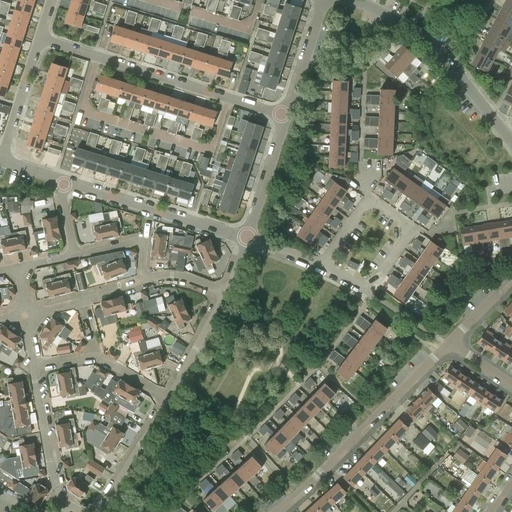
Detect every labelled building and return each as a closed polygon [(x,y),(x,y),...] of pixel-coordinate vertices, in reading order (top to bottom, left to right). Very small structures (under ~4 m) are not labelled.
[(0,0),(0,5),(9,9),(11,4),(0,0)] [(34,4),(22,0),(18,0),(15,11),(31,15),(34,4)] [(88,5),(73,0),(69,12),(85,17),(88,5)] [(200,0),(199,7),(205,9),(208,0),(200,0)] [(219,1),(214,0),(211,12),(215,13),(219,1)] [(511,0),(506,0),(502,9),(511,14),(511,0)] [(94,7),(105,10),(107,5),(95,2),(94,7)] [(278,9),(276,14),(282,15),(297,20),(301,8),(286,3),(284,11),(278,9)] [(8,13),(9,9),(0,5),(0,11),(8,14),(8,13)] [(265,5),(264,9),(276,14),(278,9),(265,5)] [(234,19),(238,7),(233,6),(229,18),(234,19)] [(104,15),(105,10),(94,7),(92,12),(104,15)] [(242,9),(238,7),(234,19),(238,21),(242,9)] [(276,14),(264,9),(262,14),(275,18),(276,14)] [(511,27),(511,14),(502,9),(496,20),(511,28),(511,27)] [(14,15),(11,22),(27,27),(31,15),(15,11),(14,15)] [(124,23),(129,25),(133,12),(128,11),(124,23)] [(69,12),(65,24),(81,29),(85,17),(69,12)] [(137,14),(133,12),(129,25),(134,26),(137,14)] [(275,18),(273,25),(279,27),(294,32),(297,20),(276,14),(275,18)] [(157,19),(151,18),(148,30),(153,32),(157,19)] [(511,28),(496,20),(490,31),(506,39),(511,28)] [(27,27),(11,22),(8,34),(23,39),(27,27)] [(175,25),(171,38),(176,40),(180,27),(175,25)] [(116,26),(111,41),(123,45),(128,30),(122,29),(116,26)] [(87,27),(86,31),(98,35),(99,30),(87,27)] [(279,27),(275,39),(283,41),(290,44),(292,38),(294,32),(279,27)] [(258,28),(256,33),(269,37),(270,32),(258,28)] [(135,49),(140,34),(128,30),(123,45),(135,49)] [(506,39),(490,31),(484,42),(500,51),(506,39)] [(198,32),(192,51),(186,49),(182,64),(193,67),(198,52),(200,47),(203,34),(198,32)] [(269,37),(256,33),(255,38),(267,42),(269,37)] [(23,39),(8,34),(4,45),(19,50),(23,39)] [(140,34),(135,49),(146,53),(151,38),(146,36),(140,34)] [(151,38),(146,53),(158,56),(163,41),(151,38)] [(272,47),(271,51),(279,53),(286,55),(288,49),(290,44),(283,41),(275,39),(273,44),(272,47)] [(222,40),(218,52),(223,54),(227,41),(222,40)] [(163,41),(158,56),(170,60),(173,49),(175,45),(163,41)] [(231,43),(227,41),(221,60),(217,75),(228,78),(233,63),(226,61),(228,55),(227,55),(231,43)] [(500,51),(484,42),(478,53),(494,62),(500,51)] [(2,53),(0,57),(16,62),(19,50),(4,45),(2,53)] [(173,49),(170,60),(182,64),(186,49),(175,45),(173,49)] [(403,47),(393,57),(411,73),(415,69),(410,64),(415,58),(414,57),(403,47)] [(286,55),(271,51),(267,62),(283,67),(286,55)] [(205,71),(209,56),(198,52),(193,67),(205,71)] [(250,52),(249,56),(261,60),(263,55),(250,52)] [(487,74),(494,62),(478,53),(471,65),(487,74)] [(209,56),(205,71),(217,75),(221,60),(209,56)] [(260,65),(261,60),(249,56),(247,61),(260,65)] [(16,62),(0,57),(0,69),(12,74),(16,62)] [(393,57),(384,68),(397,79),(402,73),(408,78),(413,83),(417,79),(415,77),(412,74),(411,73),(393,57)] [(283,67),(267,62),(264,74),(279,79),(283,67)] [(49,76),(64,81),(66,76),(68,69),(53,64),(49,76)] [(245,68),(241,80),(240,79),(236,92),(244,95),(248,82),(247,82),(249,76),(251,69),(245,68)] [(0,82),(8,85),(12,74),(0,69),(0,82)] [(507,84),(511,74),(511,71),(508,70),(502,81),(507,84)] [(435,77),(429,72),(425,76),(432,81),(435,77)] [(264,74),(260,86),(275,90),(279,79),(264,74)] [(49,76),(45,88),(61,93),(64,81),(49,76)] [(100,76),(95,90),(103,92),(107,94),(112,80),(100,76)] [(71,78),(69,82),(82,86),(83,82),(71,78)] [(112,80),(107,94),(119,98),(124,84),(112,80)] [(332,81),(332,93),(347,93),(348,82),(332,81)] [(8,85),(0,82),(0,96),(4,97),(8,85)] [(511,83),(502,101),(511,106),(511,83)] [(124,84),(119,98),(131,101),(135,87),(124,84)] [(135,87),(131,101),(142,105),(147,91),(135,87)] [(41,99),(57,104),(58,100),(61,93),(45,88),(41,99)] [(147,91),(142,105),(154,109),(159,95),(147,91)] [(377,156),(392,156),(394,91),(379,91),(377,149),(377,156)] [(331,103),(347,104),(347,93),(332,93),(331,103)] [(159,95),(154,109),(166,112),(171,98),(159,95)] [(376,96),(366,95),(365,104),(375,104),(376,96)] [(97,110),(102,111),(106,99),(101,98),(97,110)] [(171,98),(166,112),(177,116),(182,102),(171,98)] [(57,104),(41,99),(38,111),(53,116),(57,104)] [(117,103),(106,99),(102,111),(113,115),(117,103)] [(64,101),(62,106),(74,109),(76,105),(64,101)] [(177,116),(176,122),(180,123),(180,121),(182,117),(189,120),(194,106),(182,102),(177,116)] [(331,114),(346,115),(347,104),(331,103),(331,114)] [(120,117),(125,119),(129,107),(124,105),(120,117)] [(73,114),(74,109),(62,106),(61,110),(73,114)] [(194,106),(189,120),(201,123),(205,109),(194,106)] [(133,108),(129,107),(125,119),(130,120),(133,108)] [(218,113),(205,109),(201,123),(213,127),(218,113)] [(53,116),(38,111),(34,122),(50,128),(53,116)] [(148,126),(152,114),(147,113),(144,125),(148,126)] [(153,128),(157,116),(152,114),(148,126),(153,128)] [(330,125),(346,126),(346,115),(331,114),(330,125)] [(236,118),(230,116),(228,124),(234,126),(236,118)] [(375,117),(365,117),(364,126),(374,127),(375,117)] [(176,122),(171,120),(167,132),(172,134),(176,122)] [(34,122),(30,134),(46,139),(50,128),(34,122)] [(248,122),(244,135),(260,140),(264,127),(248,122)] [(330,125),(330,136),(345,136),(351,137),(352,131),(352,130),(346,130),(346,126),(330,125)] [(199,129),(194,128),(190,140),(195,141),(199,129)] [(55,129),(53,134),(65,138),(67,133),(55,129)] [(232,131),(226,129),(223,137),(230,139),(232,131)] [(72,164),(84,167),(94,134),(90,133),(88,141),(84,151),(77,149),(72,164)] [(42,151),(46,139),(30,134),(26,146),(42,151)] [(94,134),(84,167),(96,171),(100,156),(96,155),(98,149),(96,148),(100,136),(94,134)] [(240,147),(256,152),(260,140),(244,135),(240,147)] [(329,146),(345,147),(345,136),(330,136),(329,146)] [(374,139),(364,138),(363,148),(373,148),(374,139)] [(114,140),(110,153),(114,154),(118,142),(114,140)] [(118,142),(114,154),(118,155),(122,143),(118,142)] [(221,144),(218,153),(224,155),(227,146),(221,144)] [(344,157),(345,153),(345,147),(329,146),(321,145),(321,157),(329,157),(344,158),(344,157)] [(236,159),(252,164),(256,152),(240,147),(236,159)] [(138,161),(141,149),(137,148),(133,160),(138,161)] [(61,152),(49,149),(47,153),(59,157),(61,152)] [(141,149),(138,161),(142,163),(146,151),(141,149)] [(221,164),(224,155),(218,153),(215,162),(221,164)] [(156,167),(161,169),(165,157),(160,155),(156,167)] [(396,164),(384,181),(388,184),(385,188),(390,192),(392,188),(393,188),(402,176),(407,168),(412,162),(403,155),(396,157),(396,164)] [(100,156),(96,171),(107,175),(112,160),(100,156)] [(165,157),(161,169),(159,175),(155,189),(166,193),(171,178),(163,176),(169,158),(165,157)] [(209,159),(203,157),(199,168),(206,170),(209,159)] [(344,169),(344,158),(329,157),(328,168),(344,169)] [(232,171),(248,177),(252,164),(236,159),(232,171)] [(112,160),(107,175),(119,178),(124,163),(112,160)] [(124,163),(119,178),(131,182),(136,167),(138,161),(133,160),(132,160),(130,165),(124,163)] [(183,162),(179,175),(184,176),(188,164),(183,162)] [(136,167),(131,182),(143,186),(148,171),(136,167)] [(213,169),(210,178),(216,180),(219,171),(213,169)] [(155,189),(159,175),(148,171),(143,186),(155,189)] [(228,184),(244,189),(248,177),(232,171),(228,184)] [(324,177),(318,172),(313,180),(319,184),(324,177)] [(402,176),(393,188),(402,194),(410,182),(402,176)] [(410,182),(402,194),(406,197),(403,202),(407,205),(410,200),(419,188),(423,183),(414,176),(410,182)] [(171,178),(166,193),(178,197),(183,182),(177,180),(171,178)] [(213,188),(216,180),(210,178),(207,186),(213,188)] [(329,181),(325,186),(325,190),(328,192),(340,201),(341,200),(345,204),(348,200),(349,199),(344,196),(347,192),(344,189),(347,184),(350,181),(339,178),(335,183),(332,181),(329,181)] [(449,182),(443,191),(450,197),(457,188),(461,191),(464,186),(452,178),(449,182)] [(194,186),(183,182),(178,197),(190,200),(194,186)] [(224,195),(240,201),(244,189),(228,184),(224,195)] [(410,200),(407,205),(411,207),(414,203),(419,207),(428,195),(419,188),(410,200)] [(212,191),(206,189),(201,204),(207,206),(212,191)] [(386,189),(382,195),(386,198),(390,192),(386,189)] [(328,192),(322,201),(334,209),(340,201),(328,192)] [(390,192),(386,198),(390,201),(394,195),(390,192)] [(236,215),(240,201),(224,195),(221,194),(219,201),(214,199),(212,203),(212,207),(236,215)] [(428,195),(419,207),(428,213),(436,201),(428,195)] [(428,213),(425,217),(429,220),(432,216),(437,219),(445,207),(448,202),(440,196),(436,201),(428,213)] [(7,203),(8,211),(18,209),(17,198),(16,197),(15,197),(10,198),(11,202),(7,203)] [(21,198),(21,214),(30,214),(30,210),(30,198),(21,198)] [(298,210),(304,202),(300,199),(294,207),(298,210)] [(345,204),(350,208),(353,203),(348,200),(345,204)] [(322,201),(315,209),(328,218),(334,209),(322,201)] [(95,213),(102,211),(100,204),(93,202),(95,213)] [(403,202),(399,207),(403,210),(407,205),(403,202)] [(315,209),(309,218),(321,227),(325,222),(330,225),(332,222),(328,218),(315,209)] [(102,214),(104,221),(108,239),(110,238),(111,239),(115,239),(116,237),(119,236),(117,229),(120,228),(119,222),(119,223),(118,218),(110,220),(108,213),(102,214)] [(43,220),(45,231),(59,228),(57,217),(47,219),(46,214),(42,215),(43,220)] [(336,217),(332,222),(338,225),(341,221),(336,217)] [(309,218),(303,227),(315,236),(316,235),(321,239),(323,235),(319,231),(321,227),(309,218)] [(108,239),(104,221),(91,224),(93,234),(96,234),(97,241),(101,240),(102,241),(106,240),(107,239),(108,239)] [(511,221),(500,224),(505,248),(505,253),(511,252),(510,247),(509,239),(511,238),(511,221)] [(500,224),(487,226),(489,242),(491,250),(499,249),(505,248),(500,224)] [(487,226),(473,228),(478,255),(483,255),(483,252),(482,244),(489,242),(487,226)] [(303,227),(296,236),(309,245),(315,236),(303,227)] [(59,228),(45,231),(34,233),(35,242),(47,240),(48,247),(53,246),(52,241),(61,239),(59,228)] [(473,228),(459,231),(460,233),(462,246),(462,247),(470,246),(472,256),(478,255),(473,228)] [(152,241),(153,243),(153,245),(166,246),(167,241),(170,241),(171,233),(162,231),(162,235),(155,234),(154,236),(152,238),(152,241)] [(25,232),(17,234),(11,235),(15,252),(17,252),(19,253),(22,253),(23,251),(26,250),(24,243),(28,242),(26,236),(25,232)] [(15,252),(11,235),(0,237),(0,247),(3,247),(4,254),(7,254),(9,255),(13,254),(14,252),(15,252)] [(196,246),(201,256),(215,250),(210,240),(209,240),(201,244),(199,238),(194,240),(196,246)] [(422,243),(419,247),(424,251),(436,260),(443,251),(430,242),(427,247),(422,243)] [(191,255),(193,248),(172,243),(171,250),(179,252),(186,253),(191,255)] [(165,252),(166,246),(153,245),(151,247),(151,251),(152,252),(152,256),(159,256),(159,260),(168,261),(169,252),(165,252)] [(210,264),(219,260),(215,250),(201,256),(193,259),(199,272),(207,268),(207,270),(212,268),(210,264)] [(424,251),(418,260),(430,269),(436,260),(424,251)] [(186,253),(179,252),(178,260),(185,261),(186,253)] [(116,276),(112,264),(108,254),(89,258),(92,266),(97,264),(98,269),(100,274),(103,273),(106,280),(109,279),(112,280),(115,279),(116,276)] [(116,258),(117,262),(112,264),(116,276),(118,275),(120,276),(123,275),(124,273),(127,272),(124,265),(127,264),(123,255),(116,258)] [(404,257),(401,261),(406,265),(409,261),(410,261),(404,257)] [(409,261),(406,265),(411,269),(424,278),(430,269),(418,260),(414,265),(409,261)] [(404,269),(403,270),(408,273),(405,277),(418,286),(424,278),(411,269),(406,265),(404,269)] [(81,273),(76,274),(80,291),(85,290),(81,273)] [(392,274),(389,279),(394,283),(397,278),(392,274)] [(62,280),(57,282),(60,295),(61,294),(64,295),(67,294),(68,292),(71,292),(69,285),(72,284),(70,278),(69,275),(61,277),(62,280)] [(397,278),(394,283),(399,286),(412,295),(418,286),(405,277),(402,282),(397,278)] [(59,295),(60,295),(57,282),(56,278),(43,282),(43,285),(43,286),(44,291),(47,290),(49,298),(53,297),(54,298),(58,297),(59,295)] [(394,283),(392,286),(397,290),(393,295),(405,304),(404,306),(409,310),(410,308),(417,299),(412,295),(399,286),(394,283)] [(123,297),(112,300),(115,314),(127,311),(131,310),(130,304),(125,305),(123,297)] [(423,301),(428,305),(432,300),(427,297),(423,301)] [(147,315),(148,315),(159,312),(155,299),(143,302),(146,315),(147,315)] [(166,301),(168,305),(173,315),(186,309),(181,299),(173,302),(171,299),(166,301)] [(102,302),(104,310),(98,312),(99,317),(105,316),(107,325),(117,323),(115,314),(112,300),(102,302)] [(135,304),(140,325),(146,323),(156,330),(159,327),(161,324),(148,315),(147,315),(146,315),(143,302),(135,304)] [(182,323),(190,319),(186,309),(173,315),(180,330),(185,328),(182,323)] [(46,328),(58,336),(65,341),(71,332),(71,329),(65,325),(67,322),(62,319),(60,323),(53,318),(46,328)] [(337,370),(335,372),(347,381),(387,329),(375,320),(372,325),(366,333),(358,342),(353,349),(345,359),(339,367),(337,370)] [(153,367),(149,354),(148,355),(144,340),(143,340),(139,325),(129,328),(130,332),(128,333),(131,344),(138,342),(141,353),(134,354),(137,364),(140,363),(142,370),(145,370),(147,371),(151,370),(153,367)] [(0,331),(0,330),(0,346),(2,343),(5,344),(13,332),(4,326),(0,331)] [(40,336),(47,341),(42,348),(46,352),(52,344),(58,336),(46,328),(40,336)] [(477,343),(490,352),(497,341),(492,338),(493,336),(486,331),(477,343)] [(17,347),(22,339),(13,332),(5,344),(18,354),(21,350),(17,347)] [(186,347),(175,341),(170,351),(180,357),(186,347)] [(497,341),(490,352),(503,361),(511,348),(506,344),(505,346),(497,341)] [(81,342),(77,347),(82,351),(86,345),(81,342)] [(56,348),(57,355),(70,352),(69,345),(56,348)] [(79,356),(82,351),(77,347),(74,352),(79,356)] [(154,349),(155,353),(149,354),(153,367),(154,367),(156,368),(160,367),(161,365),(164,364),(162,357),(165,356),(163,350),(162,347),(154,349)] [(511,348),(503,361),(511,366),(511,348)] [(388,362),(381,356),(376,362),(383,368),(388,362)] [(449,384),(454,388),(463,375),(449,366),(443,376),(451,382),(449,384)] [(59,385),(76,382),(75,376),(73,368),(64,370),(65,373),(58,374),(58,377),(57,379),(58,383),(59,384),(59,385)] [(92,371),(84,386),(90,389),(98,375),(95,373),(92,371)] [(469,394),(476,384),(463,375),(454,388),(459,391),(461,389),(469,394)] [(13,378),(8,379),(11,395),(25,392),(23,382),(14,383),(13,378)] [(98,387),(94,393),(112,403),(112,402),(113,401),(119,404),(123,397),(123,398),(131,386),(121,380),(118,384),(112,380),(105,391),(98,387)] [(78,396),(77,388),(76,382),(59,385),(60,386),(58,388),(59,392),(61,393),(61,396),(69,395),(69,398),(78,396)] [(433,387),(439,392),(443,387),(437,382),(433,387)] [(328,402),(335,394),(324,383),(317,391),(328,402)] [(481,405),(489,393),(476,384),(469,394),(464,401),(473,406),(476,402),(481,405)] [(140,391),(131,386),(123,398),(138,406),(140,402),(136,399),(140,391)] [(444,388),(440,392),(446,398),(450,393),(444,388)] [(428,389),(417,400),(428,411),(432,406),(430,405),(437,398),(428,389)] [(328,402),(317,391),(309,399),(320,410),(328,402)] [(5,407),(27,403),(25,392),(11,395),(12,400),(4,401),(5,407)] [(502,402),(489,393),(481,405),(486,409),(487,406),(495,412),(502,402)] [(446,406),(456,413),(462,406),(451,398),(446,406)] [(320,410),(309,399),(302,406),(313,417),(320,410)] [(423,416),(428,411),(417,400),(405,412),(414,421),(421,414),(423,416)] [(112,403),(110,406),(116,410),(118,405),(112,402),(112,403)] [(27,403),(5,407),(0,407),(0,419),(14,416),(29,414),(27,403)] [(105,412),(108,407),(101,403),(98,408),(105,412)] [(459,413),(464,416),(470,407),(465,404),(459,413)] [(110,406),(107,411),(113,414),(116,410),(110,406)] [(313,417),(302,406),(294,414),(305,425),(313,417)] [(113,414),(107,411),(104,415),(111,419),(113,414)] [(91,421),(92,421),(96,421),(96,420),(99,421),(100,415),(83,412),(82,420),(91,422),(91,421)] [(29,414),(14,416),(0,419),(0,421),(1,427),(4,426),(11,431),(16,430),(17,435),(32,433),(31,425),(29,414)] [(305,425),(294,414),(287,422),(298,433),(305,425)] [(59,436),(75,433),(72,419),(64,421),(64,424),(56,425),(57,428),(56,430),(56,434),(59,435),(59,436)] [(400,419),(388,432),(397,440),(408,428),(404,425),(405,424),(400,419)] [(459,420),(453,426),(458,431),(460,433),(467,427),(459,420)] [(92,421),(89,426),(96,429),(98,425),(92,421)] [(98,425),(96,429),(104,434),(119,443),(120,442),(121,442),(123,439),(123,437),(125,434),(119,430),(120,427),(111,421),(107,429),(99,424),(98,425)] [(298,433),(287,422),(279,430),(290,440),(298,433)] [(428,425),(421,433),(430,441),(437,433),(428,425)] [(89,426),(86,431),(93,434),(96,429),(89,426)] [(470,438),(476,430),(470,426),(464,434),(470,438)] [(0,428),(0,437),(3,439),(7,442),(12,434),(6,430),(5,432),(0,428)] [(86,431),(86,432),(88,441),(87,442),(108,454),(110,451),(113,452),(115,450),(117,449),(119,447),(118,444),(119,443),(104,434),(96,429),(93,434),(86,431)] [(511,447),(511,429),(508,435),(506,434),(501,440),(511,447)] [(279,430),(271,437),(282,448),(290,440),(279,430)] [(397,440),(388,432),(377,444),(386,452),(397,440)] [(69,449),(78,447),(76,439),(75,433),(59,436),(59,437),(57,439),(58,443),(60,444),(61,447),(68,446),(69,449)] [(421,434),(413,443),(422,451),(430,442),(421,434)] [(263,445),(274,456),(282,448),(271,437),(263,445)] [(24,440),(19,441),(22,457),(36,454),(34,444),(25,445),(24,440)] [(386,452),(377,444),(366,455),(374,464),(386,452)] [(496,448),(487,462),(497,469),(508,454),(502,450),(501,451),(496,448)] [(453,456),(463,464),(469,457),(459,449),(453,456)] [(238,450),(234,453),(239,458),(240,457),(242,455),(238,450)] [(84,461),(88,457),(84,453),(80,458),(84,461)] [(299,453),(294,458),(297,462),(302,456),(299,453)] [(29,467),(38,466),(36,454),(22,457),(25,473),(30,472),(29,467)] [(374,464),(366,455),(355,467),(363,475),(374,464)] [(252,456),(244,464),(254,475),(262,468),(252,456)] [(0,482),(7,487),(12,480),(14,476),(12,458),(8,459),(3,462),(0,466),(0,482)] [(235,461),(240,467),(235,471),(246,482),(254,475),(244,464),(239,458),(235,461)] [(99,477),(105,469),(90,460),(85,468),(99,477)] [(478,475),(488,482),(497,469),(487,462),(486,463),(483,461),(476,470),(479,473),(478,475)] [(222,473),(226,470),(226,469),(222,464),(218,468),(222,473)] [(352,487),(363,475),(355,467),(344,478),(352,487)] [(479,496),(488,482),(478,475),(470,469),(461,481),(469,487),(468,488),(479,496)] [(226,470),(222,473),(227,478),(238,490),(246,482),(235,471),(230,475),(226,470)] [(381,471),(377,475),(386,484),(390,479),(381,471)] [(86,495),(85,492),(93,479),(87,475),(83,482),(77,478),(72,479),(70,482),(67,486),(68,490),(80,499),(81,498),(82,499),(84,498),(86,495)] [(238,490),(227,478),(219,485),(229,497),(238,490)] [(7,487),(13,490),(17,483),(12,480),(7,487)] [(18,484),(14,491),(23,497),(28,490),(18,484)] [(40,484),(36,485),(28,498),(34,502),(33,503),(34,505),(37,507),(40,506),(40,505),(41,505),(48,494),(47,487),(44,487),(40,484)] [(338,484),(325,495),(333,504),(346,493),(338,484)] [(229,497),(219,485),(211,493),(221,504),(229,497)] [(459,491),(464,495),(459,502),(470,509),(479,496),(468,488),(463,485),(459,491)] [(375,497),(379,493),(374,487),(369,491),(375,497)] [(404,493),(398,487),(394,491),(400,497),(404,493)] [(443,490),(437,499),(449,507),(455,499),(443,490)] [(213,511),(221,504),(211,493),(203,500),(213,511)] [(333,504),(325,495),(313,506),(318,511),(331,511),(328,508),(333,504)] [(452,511),(467,511),(470,509),(459,502),(452,511)]
